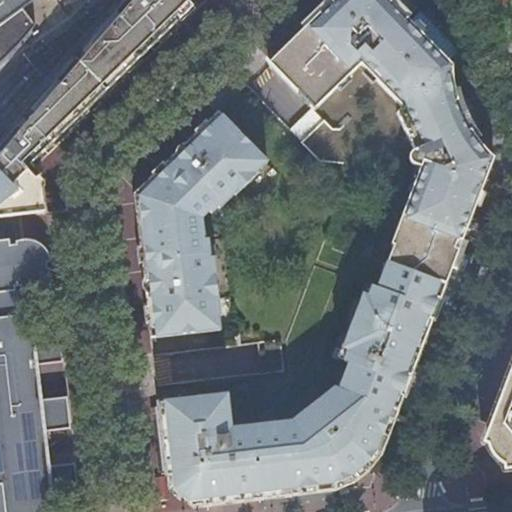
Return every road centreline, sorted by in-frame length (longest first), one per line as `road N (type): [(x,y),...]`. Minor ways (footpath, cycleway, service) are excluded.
road 1 (residential): [(124,511),(90,197),(104,160),(268,0)]
road 2 (residential): [(409,511),(511,239)]
